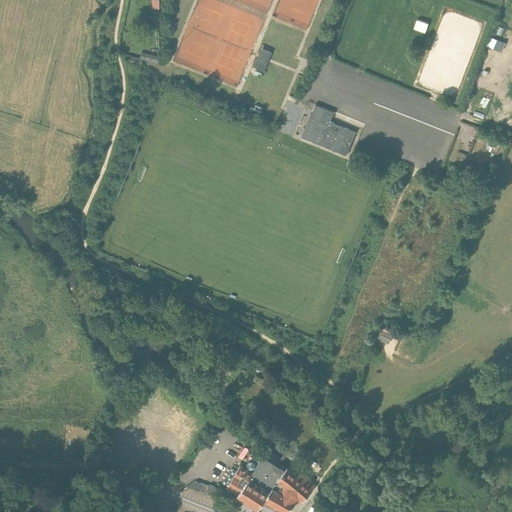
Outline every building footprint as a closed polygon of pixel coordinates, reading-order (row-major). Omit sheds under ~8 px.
[(262,46),(254,65),(265,69),(273,50),(262,46)] [(140,56),(130,54),(128,63),(141,65),(142,60),(157,63),(158,56),(140,52),(140,56)] [(315,104),(315,105),(311,114),(311,113),(301,137),(346,155),(356,132),(330,121),(334,112),(315,104)] [(380,339),(390,341),(392,333),(382,331),(380,339)] [(253,381),(265,388),(268,383),(256,375),(253,381)] [(302,502),(315,484),(301,472),(298,476),(287,468),(285,471),(263,456),(253,473),(240,466),(227,488),(238,495),(236,497),(257,510),(263,499),(285,511),(288,511),(299,499),(302,502)] [(186,487),(217,499),(220,490),(196,481),(186,487)]
